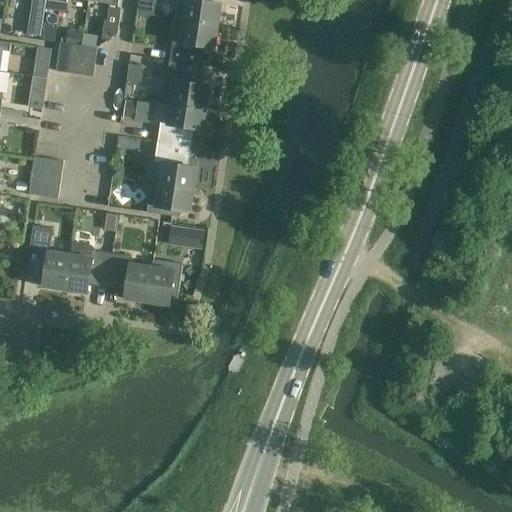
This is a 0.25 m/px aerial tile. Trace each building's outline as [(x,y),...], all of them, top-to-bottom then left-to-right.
[(32,0),(31,8),(44,10),(46,0),(47,0),(32,0)] [(47,0),(48,1),(47,9),(66,12),(67,0),(47,0)] [(103,39),(109,40),(118,33),(122,8),(118,7),(118,0),(91,0),(108,3),(103,39)] [(182,20),(219,26),(222,4),(210,2),(210,0),(184,0),(185,0),(182,20)] [(215,48),(219,26),(182,20),(179,42),(173,41),(170,60),(200,65),(202,46),(215,48)] [(43,26),(41,40),(55,42),(57,28),(43,26)] [(0,71),(1,71),(5,50),(12,51),(13,43),(1,42),(0,41),(0,71)] [(61,43),(56,72),(69,74),(74,45),(61,43)] [(69,74),(81,76),(86,47),(74,45),(69,74)] [(86,47),(81,76),(94,77),(98,49),(86,47)] [(197,83),(200,65),(170,60),(167,81),(173,82),(170,102),(206,108),(210,85),(197,83)] [(27,77),(24,93),(40,95),(42,79),(27,77)] [(126,84),(124,95),(133,97),(134,85),(126,84)] [(125,100),(123,117),(142,120),(144,103),(125,100)] [(203,130),(206,108),(170,102),(166,124),(160,123),(157,142),(187,147),(190,128),(203,130)] [(158,184),(194,189),(197,167),(185,165),(187,147),(157,142),(154,162),(161,163),(158,184)] [(35,157),(33,170),(62,174),(64,161),(35,157)] [(113,166),(112,177),(123,179),(125,167),(113,166)] [(58,199),(62,174),(33,170),(30,195),(58,199)] [(17,182),(15,190),(26,192),(27,184),(17,182)] [(191,212),(194,189),(158,184),(154,205),(148,204),(147,212),(180,217),(180,216),(177,216),(178,210),(191,212)] [(43,287),(65,290),(71,254),(50,251),(54,228),(33,225),(26,274),(27,274),(27,271),(45,274),(43,287)] [(170,225),(168,245),(202,250),(205,230),(170,225)] [(14,228),(12,238),(22,239),(24,229),(14,228)] [(73,242),(71,254),(65,290),(88,293),(89,280),(108,283),(113,253),(95,250),(93,245),(73,242)] [(125,299),(147,302),(152,266),(131,263),(132,256),(113,253),(108,283),(127,286),(125,299)] [(152,266),(147,302),(169,306),(171,293),(177,294),(177,297),(178,297),(183,264),(174,263),(173,270),(152,266)]
